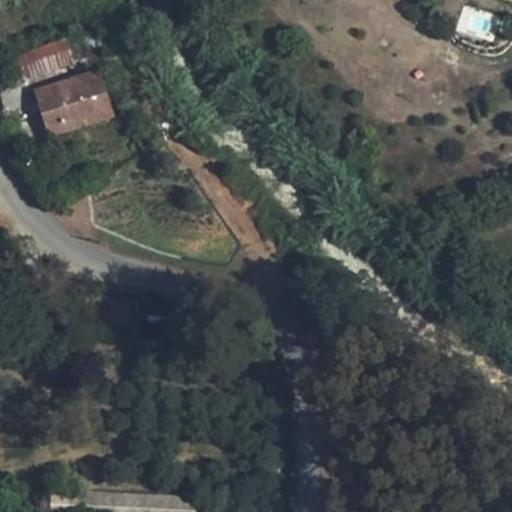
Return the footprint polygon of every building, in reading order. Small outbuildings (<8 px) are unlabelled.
[(68,37),(75,59),(106,49),(98,27),(68,37)] [(75,59),(68,37),(19,53),(26,75),(75,59)] [(121,109),(149,98),(138,69),(109,79),(121,109)] [(50,135),(113,115),(99,72),(36,92),(50,135)] [(187,511),(189,498),(64,492),(62,511),(187,511)]
